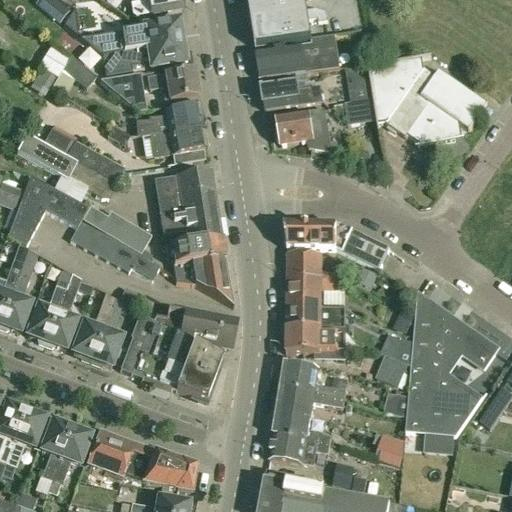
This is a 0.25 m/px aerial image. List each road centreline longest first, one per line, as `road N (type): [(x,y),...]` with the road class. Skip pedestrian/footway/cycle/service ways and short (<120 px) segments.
road 1 (unclassified): [(245,451),(258,303),(240,179)]
road 2 (residential): [(245,451),(0,360)]
road 3 (residential): [(434,249),(341,199),(240,179)]
road 4 (unclassified): [(240,179),(213,0)]
road 5 (residential): [(434,249),(511,136)]
